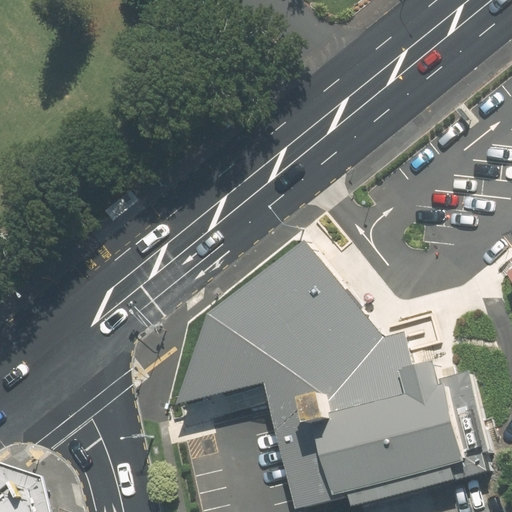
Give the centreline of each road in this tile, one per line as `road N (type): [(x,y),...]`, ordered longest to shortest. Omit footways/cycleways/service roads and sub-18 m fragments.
road 1 (secondary): [(484,0),(52,356)]
road 2 (secondary): [(124,511),(102,429),(52,356)]
